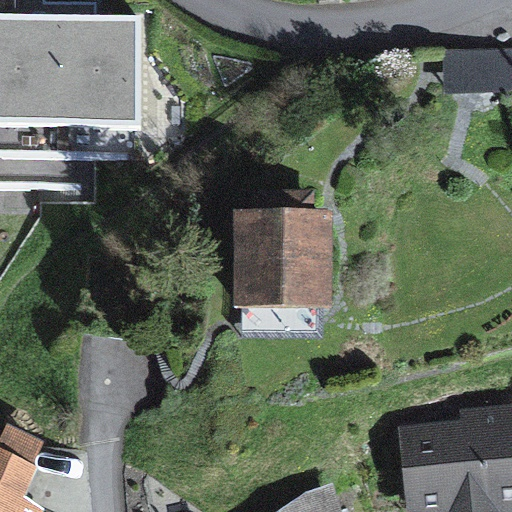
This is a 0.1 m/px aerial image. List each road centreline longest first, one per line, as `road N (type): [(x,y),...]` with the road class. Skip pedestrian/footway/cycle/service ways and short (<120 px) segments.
road 1 (residential): [(213,0),(346,28),(469,0)]
road 2 (residential): [(108,511),(107,351)]
